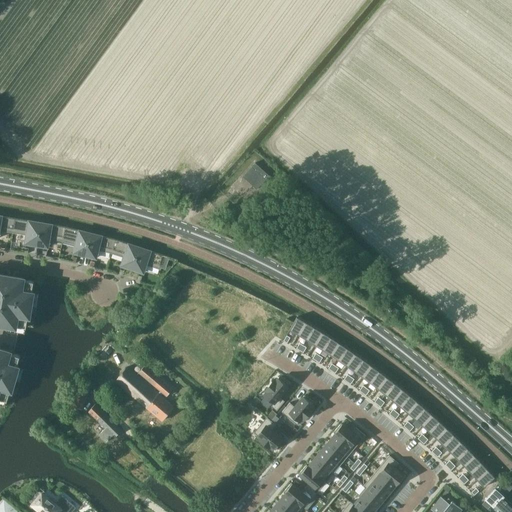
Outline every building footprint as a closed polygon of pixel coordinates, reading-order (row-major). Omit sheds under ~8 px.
[(242,176),(256,189),(269,175),(255,162),(242,176)] [(0,229),(13,232),(15,218),(0,215),(0,229)] [(26,243),(37,245),(40,222),(15,218),(13,232),(27,234),(26,243)] [(49,239),(63,241),(66,227),(52,224),(40,222),(37,245),(48,247),(49,239)] [(74,252),(85,255),(90,233),(80,230),(66,227),(63,241),(76,244),(74,252)] [(98,249),(111,253),(115,240),(102,236),(90,233),(85,255),(96,258),(98,249)] [(122,265),(132,269),(140,247),(129,244),(115,240),(111,253),(125,257),(122,265)] [(140,247),(132,269),(143,272),(146,264),(154,267),(161,269),(165,255),(159,253),(151,251),(140,247)] [(0,398),(8,401),(11,390),(12,390),(19,367),(17,367),(21,356),(14,354),(18,340),(20,326),(26,327),(34,281),(0,274),(0,398)] [(297,317),(289,330),(298,335),(306,322),(297,317)] [(306,322),(298,335),(306,340),(314,327),(306,322)] [(314,327),(306,340),(315,345),(322,332),(314,327)] [(322,332),(315,345),(323,350),(331,337),(322,332)] [(331,337),(323,350),(331,355),(339,343),(331,337)] [(339,343),(331,355),(339,360),(347,348),(339,343)] [(347,348),(339,360),(347,366),(355,354),(347,348)] [(355,354),(347,366),(355,371),(363,359),(355,354)] [(363,359),(355,371),(362,377),(371,365),(363,359)] [(138,371),(166,395),(172,388),(144,364),(138,371)] [(371,365),(362,377),(370,382),(370,383),(379,371),(371,365)] [(127,366),(115,380),(161,420),(173,406),(127,366)] [(379,371),(370,383),(378,389),(387,377),(379,371)] [(267,391),(263,396),(272,404),(271,406),(277,410),(284,401),(279,397),(290,385),(279,376),(275,381),(274,380),(266,390),(267,391)] [(387,377),(378,389),(383,393),(385,394),(395,383),(387,377)] [(77,381),(68,403),(82,409),(91,387),(77,381)] [(395,383),(385,394),(393,400),(402,389),(395,383)] [(402,389),(393,400),(401,407),(410,395),(402,389)] [(290,402),(282,412),(297,424),(303,418),(304,419),(312,409),(311,408),(315,403),(305,395),(295,407),(290,402)] [(410,395),(401,407),(408,413),(417,401),(410,395)] [(417,401),(408,413),(415,419),(425,408),(417,401)] [(94,403),(88,410),(104,427),(98,433),(105,441),(112,434),(114,436),(121,430),(94,403)] [(425,408),(415,419),(422,425),(432,414),(425,408)] [(275,421),(280,416),(272,409),(268,414),(275,421)] [(432,414),(422,425),(423,426),(429,432),(439,421),(432,414)] [(267,417),(254,432),(261,438),(260,439),(269,447),(271,446),(275,450),(284,440),(272,430),(276,425),(267,417)] [(439,421),(429,432),(435,438),(436,438),(446,428),(439,421)] [(341,423),(334,431),(354,448),(365,435),(356,427),(352,432),(341,423)] [(446,428),(436,438),(443,445),(454,434),(446,428)] [(335,434),(329,442),(347,457),(354,448),(334,431),(333,432),(335,434)] [(454,434),(443,445),(444,446),(450,452),(461,441),(454,434)] [(461,441),(450,452),(455,457),(457,459),(468,448),(461,441)] [(329,442),(322,450),(340,465),(337,462),(343,455),(347,457),(329,442)] [(468,448),(457,459),(462,464),(464,465),(474,455),(468,448)] [(322,450),(315,458),(333,474),(340,465),(322,450)] [(389,455),(378,468),(398,485),(405,477),(394,468),(398,463),(389,455)] [(474,455),(464,465),(470,472),(481,462),(474,455)] [(306,465),(326,482),(333,474),(315,458),(308,466),(306,465)] [(481,462),(470,472),(477,479),(488,469),(481,462)] [(306,465),(299,474),(309,483),(305,487),(315,495),(326,482),(306,465)] [(378,468),(371,477),(389,492),(396,484),(398,486),(398,485),(378,468)] [(488,469),(477,479),(479,482),(484,487),(495,477),(488,469)] [(371,477),(364,485),(382,500),(389,492),(371,477)] [(291,483),(284,491),(302,507),(309,499),(311,500),(315,495),(305,487),(302,492),(291,483)] [(365,487),(359,495),(375,509),(382,500),(364,485),(363,486),(365,487)] [(486,499),(482,504),(487,509),(491,504),(493,506),(495,504),(504,511),(511,511),(511,507),(501,497),(502,495),(495,488),(485,499),(486,499)] [(285,493),(278,501),(291,511),(294,511),(300,506),(302,507),(284,491),(283,492),(285,493)] [(42,493),(32,504),(41,511),(72,511),(76,507),(62,495),(57,501),(50,496),(48,498),(42,493)] [(350,501),(350,502),(362,511),(372,511),(375,509),(359,495),(358,495),(360,497),(354,505),(350,501)] [(458,511),(462,508),(451,500),(449,503),(440,496),(430,508),(435,511),(458,511)] [(2,503),(0,505),(0,509),(2,511),(17,511),(4,501),(2,503)] [(291,511),(278,501),(272,509),(274,511),(291,511)] [(362,511),(350,502),(341,511),(362,511)]
